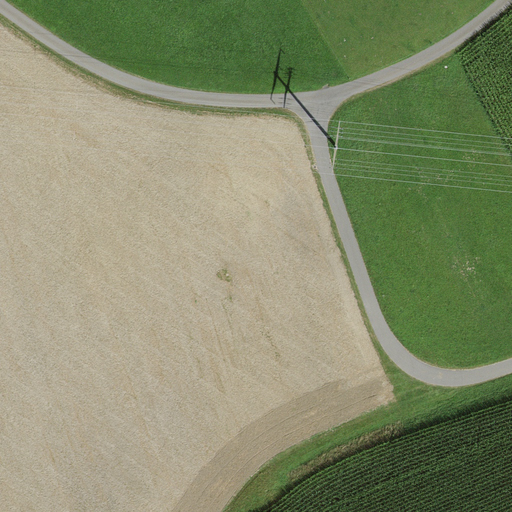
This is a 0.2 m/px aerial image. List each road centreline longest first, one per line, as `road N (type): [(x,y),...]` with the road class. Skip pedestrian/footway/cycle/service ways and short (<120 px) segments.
road 1 (track): [(504,0),(431,51),(309,102),(230,103),(156,92),(91,65),(0,4)]
road 2 (track): [(309,102),(316,148),(381,336),(403,361),(432,376),(469,378),(511,364)]
